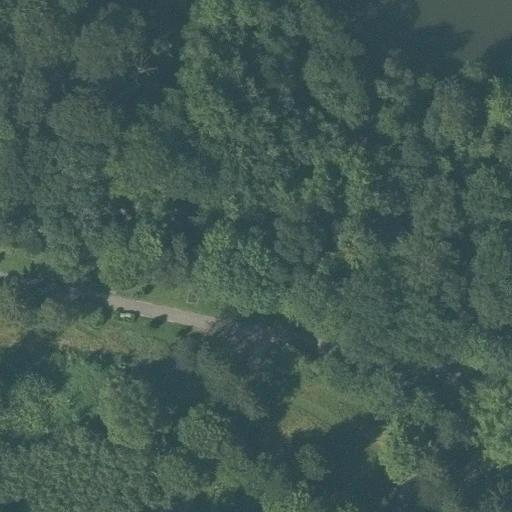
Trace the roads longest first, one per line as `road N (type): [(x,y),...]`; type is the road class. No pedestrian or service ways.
road 1 (track): [(511,331),(0,159)]
road 2 (track): [(511,264),(486,234),(360,138),(315,0)]
